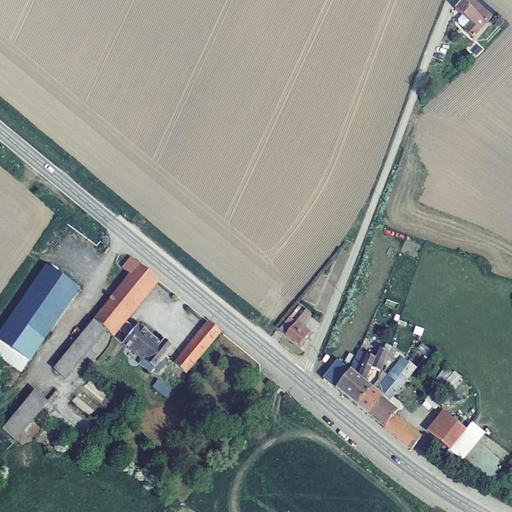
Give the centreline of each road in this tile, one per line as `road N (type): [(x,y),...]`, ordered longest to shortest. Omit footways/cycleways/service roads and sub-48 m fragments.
road 1 (unclassified): [(302,379),(450,0)]
road 2 (primary): [(302,379),(0,129)]
road 3 (primary): [(478,511),(302,379)]
